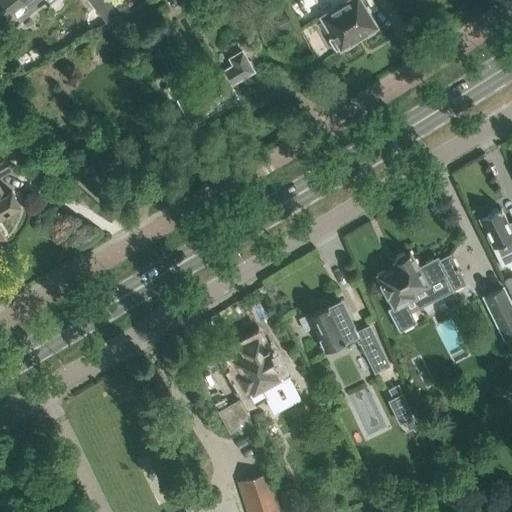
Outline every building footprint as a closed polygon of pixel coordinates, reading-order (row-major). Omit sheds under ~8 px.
[(0,0),(0,1),(15,21),(40,0),(0,0)] [(106,0),(87,0),(105,22),(118,15),(106,0)] [(340,49),(377,27),(359,0),(348,0),(320,17),(333,37),(330,39),(336,48),(339,47),(340,49)] [(288,16),(278,22),(284,34),(295,28),(288,16)] [(234,64),(195,87),(186,72),(168,82),(191,121),(236,94),(231,85),(254,71),(242,50),(230,58),(234,64)] [(0,236),(4,234),(0,227),(0,217),(20,206),(10,189),(3,194),(0,189),(0,174),(12,167),(1,149),(0,149),(0,236)] [(492,243),(491,243),(503,267),(511,262),(511,222),(509,224),(501,208),(480,219),(492,243)] [(463,283),(449,256),(438,262),(436,258),(418,268),(409,251),(396,258),(396,261),(394,262),(395,265),(377,275),(393,306),(388,309),(399,331),(416,322),(405,300),(418,293),(416,289),(445,274),(452,289),(463,283)] [(511,304),(504,287),(484,297),(505,340),(511,336),(511,304)] [(389,367),(369,326),(357,332),(353,324),(352,324),(340,301),(328,307),(327,305),(306,315),(324,352),(342,343),(343,347),(358,340),(365,355),(374,375),(389,367)] [(243,373),(239,375),(254,405),(265,399),(271,411),(298,396),(297,393),(297,392),(286,371),(282,373),(275,359),(273,360),(266,347),(262,349),(257,340),(242,348),(242,347),(241,348),(244,354),(235,359),(243,373)] [(239,403),(218,413),(229,436),(238,431),(241,436),(253,430),(239,403)] [(414,425),(411,416),(402,420),(407,429),(414,425)] [(249,511),(275,511),(262,474),(258,476),(257,474),(246,477),(247,480),(240,483),(249,511)] [(277,494),(282,511),(296,511),(302,510),(295,488),(277,494)]
